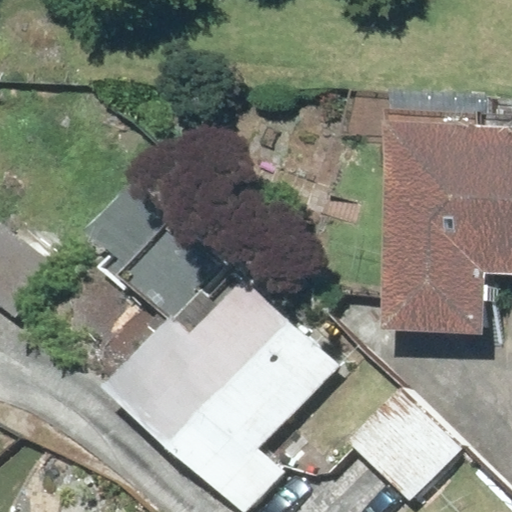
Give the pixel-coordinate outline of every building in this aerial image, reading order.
[(511,108),(499,108),(499,115),(410,111),(400,333),(499,337),(502,282),(511,282),(511,108)] [(228,239),(159,177),(98,244),(167,306),(228,239)] [(257,281),(141,409),(255,511),(257,511),(372,385),(257,281)] [(413,388),(358,445),(419,504),(474,447),(413,388)] [(0,511),(16,511),(0,496),(0,511)]
